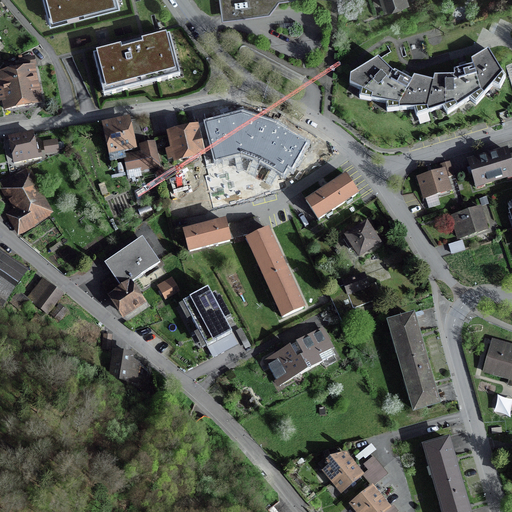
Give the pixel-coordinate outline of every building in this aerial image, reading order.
[(42,0),(49,26),(121,7),(118,0),(42,0)] [(218,0),(220,10),(278,2),(291,0),(218,0)] [(406,4),(404,0),(382,0),(386,11),(406,4)] [(418,0),(410,0),(415,14),(422,12),(418,0)] [(103,94),(180,76),(170,36),(130,45),(94,54),(103,94)] [(434,78),(433,82),(413,78),(411,82),(403,78),(394,73),(393,74),(377,60),(350,77),(349,85),(363,91),(361,99),(388,105),(388,113),(416,112),(418,120),(443,108),(447,115),(470,100),(475,106),(492,86),(499,90),(505,79),(487,51),(470,61),(472,67),(464,69),(453,72),(453,77),(434,78)] [(32,66),(34,65),(33,58),(19,61),(20,68),(32,66)] [(33,68),(0,74),(0,86),(5,110),(40,103),(33,68)] [(292,171),(307,145),(274,126),(242,116),(233,118),(206,125),(214,155),(244,147),(261,154),(292,171)] [(109,152),(111,161),(124,158),(122,152),(131,150),(124,122),(102,127),(108,152),(109,152)] [(23,162),(40,158),(39,153),(36,154),(32,135),(9,140),(13,161),(22,159),(23,162)] [(56,151),(55,143),(45,144),(46,152),(56,151)] [(511,172),(511,170),(507,157),(506,152),(488,157),(468,163),(474,183),(481,181),(482,185),(506,177),(505,174),(511,172)] [(141,176),(139,169),(146,168),(143,154),(132,156),(133,159),(124,160),(128,179),(141,176)] [(440,166),(442,172),(445,179),(452,176),(448,163),(440,166)] [(448,191),(445,179),(442,172),(419,179),(424,198),(448,191)] [(33,218),(45,211),(24,175),(6,185),(21,212),(11,217),(19,231),(35,222),(33,218)] [(358,195),(345,176),(305,202),(318,221),(358,195)] [(485,230),(479,210),(453,218),(457,228),(461,227),(464,236),(485,230)] [(268,226),(262,229),(258,216),(227,224),(225,217),(203,222),(184,227),(190,249),(247,235),(282,316),(304,307),(296,289),(278,247),(268,226)] [(359,256),(377,244),(366,226),(347,237),(348,239),(343,242),(349,250),(353,247),(359,256)] [(113,273),(110,274),(121,290),(131,283),(157,266),(141,243),(108,265),(113,273)] [(0,307),(8,297),(22,276),(0,261),(0,307)] [(343,283),(344,288),(328,294),(342,324),(356,319),(353,309),(381,299),(375,284),(367,287),(363,276),(343,283)] [(46,314),(61,294),(42,280),(27,300),(46,314)] [(166,299),(180,292),(173,280),(159,288),(166,299)] [(124,316),(144,302),(131,283),(121,290),(111,297),(124,316)] [(232,333),(208,289),(183,303),(207,347),(232,333)] [(47,324),(50,319),(51,320),(57,313),(52,310),(44,322),(47,324)] [(437,404),(431,384),(418,337),(412,317),(389,324),(414,410),(437,404)] [(320,331),(320,330),(295,343),(296,346),(290,349),(289,347),(264,361),(276,381),(279,380),(282,385),(322,363),(322,362),(334,356),(327,343),(328,343),(327,342),(327,343),(320,331)] [(109,349),(110,336),(103,335),(102,348),(109,349)] [(511,346),(492,341),(483,372),(509,379),(511,371),(511,370),(511,346)] [(134,383),(135,374),(128,373),(131,356),(114,353),(111,371),(109,370),(108,376),(134,383)] [(447,441),(424,448),(443,511),(468,511),(466,506),(454,463),(447,441)] [(363,457),(364,460),(373,452),(368,447),(355,458),(358,461),(363,457)] [(323,472),(332,482),(353,465),(344,455),(328,459),(330,466),(323,472)] [(368,471),(362,476),(367,482),(382,469),(373,457),(363,465),(368,471)] [(362,476),(353,465),(332,482),(341,493),(350,486),(352,487),(355,485),(354,483),(362,476)] [(371,487),(387,475),(382,469),(367,482),(371,487)] [(350,505),(356,511),(385,511),(389,509),(383,502),(380,499),(374,491),(371,488),(350,505)]
